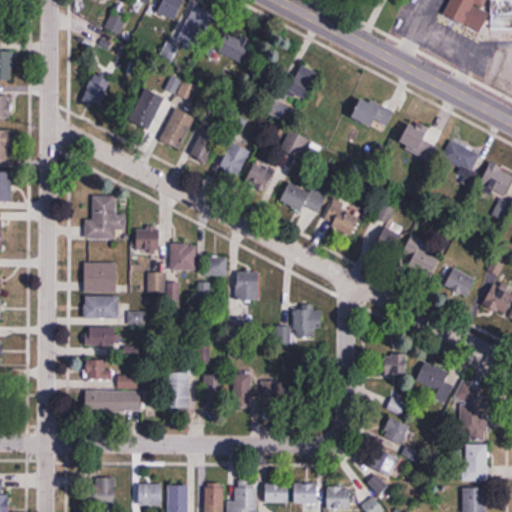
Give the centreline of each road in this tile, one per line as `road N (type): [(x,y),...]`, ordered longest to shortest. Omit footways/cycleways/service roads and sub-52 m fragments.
road 1 (residential): [(511,374),(483,349),(48,123)]
road 2 (residential): [(45,511),(49,0)]
road 3 (residential): [(348,279),(344,416),(328,441),(0,442)]
road 4 (secondary): [(511,119),(280,0)]
